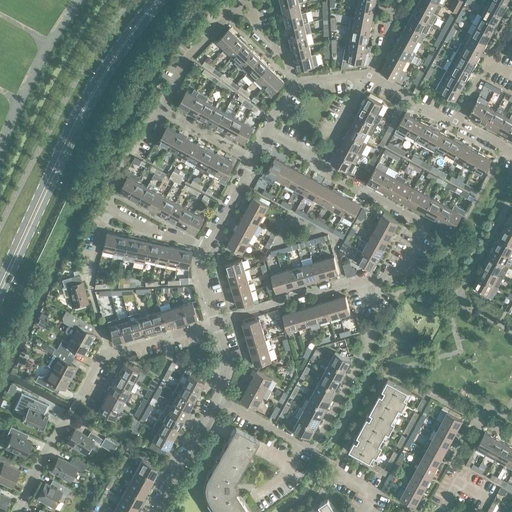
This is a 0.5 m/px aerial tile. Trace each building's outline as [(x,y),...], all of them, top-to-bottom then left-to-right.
[(376,0),(354,0),(353,6),(357,7),(357,6),(374,10),(376,0)] [(438,3),(432,0),(419,0),(418,4),(433,12),(437,14),(442,5),(438,3)] [(462,0),(454,0),(449,9),(452,10),(456,13),(463,0),(462,0)] [(507,5),(498,0),(483,0),(482,3),(487,5),(487,6),(502,14),(507,5)] [(299,2),(282,6),(285,17),(302,13),(301,12),(299,2)] [(431,24),(437,14),(433,12),(418,4),(413,13),(431,24)] [(357,6),(357,7),(355,17),(372,20),(374,10),(357,6)] [(482,15),(497,24),(502,14),(487,6),(482,15)] [(287,27),(309,22),(306,11),(301,12),(302,13),(285,17),(287,27)] [(426,33),(431,24),(413,13),(407,23),(426,33)] [(497,24),(482,15),(477,25),(492,33),(497,24)] [(349,27),(370,31),(372,20),(355,17),(351,16),(349,27)] [(290,38),(307,34),(307,33),(311,32),(309,22),(287,27),(290,38)] [(421,43),(426,33),(407,23),(402,32),(421,43)] [(472,34),(487,43),(492,33),(477,25),(472,34)] [(448,34),(452,36),(456,28),(452,26),(448,34)] [(347,37),(368,41),(370,31),(349,27),(347,37)] [(225,48),(238,36),(230,28),(217,41),(225,48)] [(416,52),(421,43),(402,32),(397,42),(412,50),(416,52)] [(292,48),(309,44),(307,34),(290,38),(292,48)] [(472,34),(466,44),(482,52),(487,43),(472,34)] [(241,35),(238,37),(238,36),(225,48),(233,56),(245,43),(243,41),(244,39),(241,35)] [(345,48),(366,52),(368,41),(347,37),(345,48)] [(457,51),(476,61),(482,52),(466,44),(462,41),(457,51)] [(392,51),(407,60),(411,62),(416,52),(412,50),(397,42),(392,51)] [(250,45),(248,46),(245,43),(233,56),(237,60),(234,63),(238,66),(253,51),(252,50),(253,48),(250,45)] [(309,44),(292,48),(295,59),(312,55),(312,54),(309,44)] [(366,52),(345,48),(343,59),(364,63),(366,52)] [(249,71),(261,58),(253,51),(238,66),(242,69),(244,66),(249,71)] [(407,60),(392,51),(387,61),(402,69),(407,60)] [(452,60),(456,63),(471,71),(476,61),(457,51),(452,60)] [(297,70),(314,66),(319,65),(316,53),(312,54),(312,55),(295,59),(297,70)] [(208,56),(205,61),(208,63),(210,64),(213,59),(208,56)] [(249,71),(246,74),(245,74),(253,82),(257,78),(269,65),(261,58),(249,71)] [(466,80),(471,71),(456,63),(452,60),(447,70),(451,72),(466,80)] [(402,69),(387,61),(381,71),(396,79),(402,69)] [(216,74),(219,71),(210,64),(208,68),(216,74)] [(264,86),(277,73),(269,65),(257,78),(264,86)] [(416,77),(420,79),(424,72),(420,69),(416,77)] [(446,69),(441,79),(461,90),(466,80),(451,72),(447,70),(446,69)] [(225,80),(228,77),(219,71),(216,74),(225,80)] [(219,79),(215,76),(210,73),(207,76),(216,82),(219,79)] [(277,73),(264,86),(272,93),(285,81),(277,73)] [(420,79),(416,77),(412,74),(409,79),(414,81),(413,82),(417,84),(420,79)] [(227,85),(219,79),(216,82),(225,89),(227,85)] [(436,89),(440,91),(456,100),(461,90),(441,79),(436,89)] [(484,85),(490,88),(495,91),(497,87),(492,84),(486,81),(484,85)] [(178,106),(188,111),(197,96),(196,96),(187,90),(178,106)] [(198,116),(206,101),(208,97),(199,91),(196,96),(197,96),(188,111),(189,112),(189,114),(193,116),(195,115),(198,116)] [(363,105),(378,113),(383,103),(368,95),(363,105)] [(479,96),(477,100),(469,115),(479,121),(487,105),(481,102),(483,98),(479,96)] [(247,107),(251,108),(254,104),(245,98),(243,101),(241,103),(247,107)] [(207,121),(207,122),(216,106),(206,101),(198,116),(201,118),(201,120),(205,122),(207,121)] [(378,113),(363,105),(358,114),(377,125),(382,115),(378,113)] [(487,105),(479,121),(488,126),(496,110),(487,105)] [(217,127),(225,111),(216,106),(207,122),(217,127)] [(488,126),(498,131),(506,116),(502,113),(504,109),(499,106),(496,110),(488,126)] [(226,132),(235,116),(225,111),(217,127),(226,132)] [(407,133),(415,118),(405,112),(397,128),(407,133)] [(511,113),(509,118),(506,116),(498,131),(507,136),(511,126),(511,113)] [(377,125),(358,114),(352,124),(368,132),(372,134),(377,125)] [(236,137),(244,122),(235,116),(226,132),(227,132),(227,135),(231,137),(233,135),(236,137)] [(416,138),(425,123),(415,118),(407,133),(416,138)] [(387,130),(391,132),(394,128),(396,123),(392,121),(389,125),(387,130)] [(242,143),(244,142),(245,142),(254,127),(244,122),(236,137),(239,139),(239,141),(242,143)] [(431,124),(429,125),(425,123),(416,138),(426,143),(435,126),(431,124)] [(368,132),(352,124),(347,133),(362,141),(368,132)] [(440,129),(435,126),(426,143),(435,149),(444,133),(439,131),(440,129)] [(168,148),(177,132),(176,132),(176,129),(172,127),(170,129),(167,127),(159,142),(168,148)] [(382,140),(386,142),(391,132),(387,130),(384,135),(382,140)] [(177,132),(168,148),(178,153),(186,137),(183,136),(183,133),(180,131),(178,133),(177,132)] [(367,144),(362,141),(347,133),(345,138),(343,137),(341,141),(342,142),(342,143),(362,153),(367,144)] [(445,154),(453,138),(444,133),(435,149),(433,153),(437,155),(440,151),(445,154)] [(185,162),(196,143),(186,137),(178,153),(183,156),(181,159),(185,162)] [(452,163),(463,144),(459,142),(460,139),(456,137),(454,139),(453,138),(445,154),(450,157),(448,161),(452,163)] [(387,146),(392,149),(397,151),(399,147),(389,141),(387,146)] [(196,143),(185,162),(194,167),(196,163),(197,163),(205,148),(202,146),(202,144),(198,142),(197,143),(196,143)] [(362,153),(342,143),(337,152),(356,163),(362,153)] [(464,164),(472,149),(473,147),(469,145),(468,146),(463,144),(452,163),(456,165),(458,161),(464,164)] [(399,147),(397,151),(404,155),(407,151),(399,147)] [(205,148),(197,163),(202,166),(199,170),(204,172),(206,168),(215,153),(213,152),(214,150),(210,148),(208,149),(205,148)] [(393,158),(396,153),(388,149),(386,154),(393,158)] [(473,169),(482,154),(472,149),(464,164),(473,169)] [(356,163),(337,152),(331,162),(351,173),(356,163)] [(216,173),(224,158),(215,153),(206,168),(216,173)] [(482,154),(473,169),(483,175),(492,159),(482,154)] [(277,178),(285,163),(275,157),(267,172),(277,178)] [(418,157),(416,162),(425,167),(428,162),(418,157)] [(224,158),(216,173),(221,176),(219,180),(226,184),(231,175),(228,173),(234,163),(233,163),(233,160),(229,158),(228,160),(224,158)] [(164,168),(166,165),(168,162),(162,159),(160,162),(161,162),(159,165),(164,168)] [(366,168),(370,170),(376,161),(371,159),(366,168)] [(435,172),(437,168),(428,162),(425,167),(435,172)] [(286,183),(294,168),(285,163),(277,178),(286,183)] [(415,164),(412,168),(420,172),(422,168),(415,164)] [(376,189),(377,187),(386,172),(376,167),(368,182),(372,184),(372,187),(376,189)] [(294,168),(286,183),(296,188),(304,173),(294,168)] [(126,195),(129,196),(138,181),(140,177),(128,170),(124,177),(126,179),(120,191),(121,192),(121,194),(125,196),(126,195)] [(386,172),(377,187),(387,192),(395,177),(386,172)] [(304,173),(296,188),(305,193),(313,178),(304,173)] [(396,198),(405,182),(404,182),(406,179),(397,173),(395,177),(387,192),(396,198)] [(305,193),(315,199),(323,184),(313,178),(305,193)] [(129,196),(133,198),(132,200),(136,203),(138,201),(139,202),(147,186),(138,181),(129,196)] [(405,182),(396,198),(406,203),(414,187),(405,182)] [(463,187),(471,192),(473,187),(466,183),(463,187)] [(315,199),(324,204),(332,189),(323,184),(315,199)] [(139,202),(140,202),(140,204),(143,207),(145,205),(148,207),(157,191),(147,186),(139,202)] [(324,204),(334,209),(342,194),(337,191),(338,190),(334,187),(333,189),(332,189),(324,204)] [(415,208),(424,193),(414,187),(406,203),(415,208)] [(467,198),(470,194),(462,190),(460,194),(467,198)] [(148,207),(152,208),(151,211),(155,213),(157,211),(158,212),(166,197),(157,191),(148,207)] [(267,196),(271,199),(276,201),(278,197),(269,192),(267,196)] [(424,193),(415,208),(425,213),(433,198),(424,193)] [(334,209),(343,214),(351,199),(342,194),(334,209)] [(254,196),(248,206),(264,214),(269,204),(254,196)] [(158,212),(159,212),(158,215),(162,217),(164,215),(167,217),(176,202),(166,197),(158,212)] [(433,198),(425,213),(434,218),(443,203),(433,198)] [(343,214),(353,219),(353,220),(361,204),(351,199),(343,214)] [(167,217),(177,222),(185,207),(176,202),(167,217)] [(434,218),(444,223),(452,208),(443,203),(434,218)] [(454,229),(462,213),(464,215),(467,210),(455,204),(452,208),(444,223),(454,229)] [(248,206),(243,215),(258,224),(264,214),(248,206)] [(195,212),(185,207),(177,222),(186,227),(195,212)] [(295,212),(300,214),(305,217),(307,213),(297,208),(295,212)] [(205,217),(195,212),(186,227),(196,233),(205,217)] [(305,217),(314,222),(316,218),(307,213),(305,217)] [(378,223),(393,231),(398,221),(383,213),(378,223)] [(243,215),(238,225),(253,233),(258,224),(243,215)] [(318,215),(316,218),(314,222),(324,227),(326,223),(327,220),(318,215)] [(505,227),(505,228),(511,231),(511,219),(510,218),(507,223),(505,222),(503,226),(505,227)] [(270,236),(274,238),(282,224),(278,222),(270,236)] [(324,227),(328,230),(333,233),(335,228),(326,223),(324,227)] [(373,232),(388,241),(393,231),(378,223),(373,232)] [(238,225),(233,234),(248,243),(253,233),(238,225)] [(333,233),(338,235),(343,238),(345,233),(335,228),(333,233)] [(511,231),(505,228),(499,237),(511,244),(511,231)] [(106,232),(101,254),(112,257),(113,252),(117,235),(106,232)] [(354,234),(349,232),(347,237),(344,241),(348,244),(351,239),(354,234)] [(368,242),(383,250),(388,241),(373,232),(368,242)] [(127,237),(126,237),(126,234),(122,233),(121,235),(117,235),(113,252),(124,254),(127,237)] [(243,252),(248,243),(233,234),(228,244),(226,248),(231,251),(233,247),(243,252)] [(130,235),(129,237),(127,237),(124,254),(123,259),(133,261),(138,239),(134,238),(134,236),(130,235)] [(494,246),(494,247),(509,255),(511,250),(511,244),(499,237),(497,241),(495,241),(493,245),(494,246)] [(143,238),(142,240),(138,239),(133,261),(144,264),(145,259),(149,241),(147,241),(147,239),(143,238)] [(312,239),(297,243),(298,248),(313,243),(312,239)] [(145,259),(155,261),(159,244),(156,243),(155,241),(151,240),(150,242),(149,241),(145,259)] [(164,242),(163,244),(159,244),(155,261),(166,263),(170,246),(168,246),(168,243),(164,242)] [(363,251),(378,260),(380,255),(382,256),(384,252),(383,250),(368,242),(363,251)] [(291,245),(276,249),(277,254),(293,249),(291,245)] [(166,263),(177,265),(180,248),(170,246),(166,263)] [(177,265),(188,268),(191,250),(190,250),(189,248),(185,247),(184,249),(180,248),(177,265)] [(509,267),(511,263),(507,260),(509,255),(494,247),(489,256),(509,267)] [(378,260),(363,251),(357,261),(372,269),(378,260)] [(334,256),(324,259),(329,276),(339,273),(334,256)] [(504,277),(509,267),(489,256),(487,261),(485,260),(483,264),(484,265),(484,266),(504,277)] [(225,264),(229,274),(245,269),(242,259),(231,262),(230,258),(225,259),(226,263),(225,264)] [(324,259),(313,262),(318,279),(329,276),(324,259)] [(313,262),(303,265),(308,282),(318,279),(313,262)] [(351,262),(344,263),(346,274),(355,273),(355,268),(352,269),(351,262)] [(297,285),(308,282),(303,265),(293,269),(297,285)] [(484,266),(479,275),(499,286),(504,277),(484,266)] [(229,274),(232,285),(248,280),(245,269),(229,274)] [(262,270),(267,286),(271,284),(267,269),(262,270)] [(293,269),(282,272),(287,288),(297,285),(293,269)] [(282,272),(272,275),(276,291),(287,288),(282,272)] [(473,285),(484,291),(483,294),(492,299),(499,286),(479,275),(473,285)] [(64,297),(70,296),(73,306),(88,302),(82,282),(74,284),(71,276),(62,279),(64,287),(62,288),(64,297)] [(232,285),(235,295),(251,290),(248,280),(232,285)] [(238,306),(254,301),(251,290),(235,295),(238,306)] [(346,296),(335,299),(340,315),(351,312),(346,296)] [(335,299),(325,302),(330,318),(340,315),(335,299)] [(195,300),(181,304),(186,321),(190,320),(192,322),(196,320),(196,318),(197,318),(194,308),(197,307),(195,300)] [(325,302),(314,305),(319,321),(330,318),(325,302)] [(181,304),(171,307),(176,324),(186,321),(181,304)] [(314,305),(304,308),(309,324),(319,321),(314,305)] [(171,307),(160,310),(165,327),(176,324),(171,307)] [(299,328),(309,324),(304,308),(294,311),(299,328)] [(160,310),(150,314),(155,330),(165,327),(160,310)] [(66,332),(88,345),(94,334),(81,327),(84,321),(66,311),(62,317),(63,322),(69,325),(69,326),(67,326),(66,329),(67,331),(66,332)] [(294,311),(283,314),(288,331),(299,328),(294,311)] [(134,313),(128,315),(134,336),(144,333),(140,317),(138,313),(134,314),(134,313)] [(150,314),(140,317),(144,333),(155,330),(150,314)] [(124,339),(134,336),(128,315),(117,318),(124,339)] [(107,321),(108,326),(113,343),(124,339),(117,318),(107,321)] [(243,323),(246,334),(263,329),(259,318),(243,323)] [(246,334),(249,344),(266,339),(263,329),(246,334)] [(62,339),(56,349),(65,354),(69,348),(83,355),(88,345),(71,335),(67,342),(62,339)] [(249,344),(252,354),(269,350),(266,339),(249,344)] [(51,367),(51,368),(70,378),(76,367),(66,361),(69,356),(65,354),(56,349),(43,341),(40,347),(52,353),(46,364),(51,367)] [(272,360),(269,350),(252,354),(255,365),(272,360)] [(336,351),(330,361),(347,370),(352,360),(336,351)] [(342,380),(347,370),(330,361),(325,371),(342,380)] [(124,362),(119,372),(134,381),(139,371),(124,362)] [(64,389),(70,378),(51,368),(48,374),(40,376),(38,375),(35,380),(53,390),(56,385),(64,389)] [(189,373),(190,371),(185,369),(182,375),(187,377),(183,383),(199,391),(204,381),(189,373)] [(257,370),(252,380),(267,388),(272,378),(257,370)] [(337,389),(342,380),(325,371),(320,380),(337,389)] [(129,390),(134,381),(119,372),(119,373),(117,372),(115,376),(116,377),(114,382),(129,390)] [(412,392),(388,379),(382,389),(381,388),(380,390),(405,404),(412,392)] [(252,380),(247,389),(262,398),(267,388),(252,380)] [(320,380),(315,390),(332,399),(337,389),(320,380)] [(193,401),(196,396),(198,396),(200,393),(199,391),(183,383),(179,381),(174,390),(193,401)] [(124,400),(129,390),(114,382),(111,386),(109,386),(107,390),(109,391),(108,391),(124,400)] [(144,395),(148,398),(152,391),(148,388),(144,395)] [(257,407),(262,398),(247,389),(241,399),(257,407)] [(172,394),(176,396),(173,402),(188,410),(191,410),(193,407),(191,405),(193,401),(174,390),(172,394)] [(315,390),(309,399),(326,408),(332,399),(315,390)] [(399,416),(405,404),(380,390),(379,393),(380,393),(375,403),(399,416)] [(108,391),(103,401),(119,409),(124,400),(108,391)] [(42,430),(48,415),(39,411),(41,405),(26,398),(21,408),(27,410),(22,420),(42,430)] [(309,399),(304,409),(321,418),(326,408),(309,399)] [(123,411),(119,409),(103,401),(98,411),(113,419),(116,415),(117,415),(121,414),(123,411)] [(166,404),(163,409),(183,420),(185,415),(188,416),(190,412),(188,410),(173,402),(171,406),(166,404)] [(148,403),(144,411),(149,413),(153,406),(148,403)] [(393,427),(399,416),(375,403),(370,412),(369,411),(367,413),(393,427)] [(271,415),(275,418),(280,408),(276,405),(271,415)] [(138,417),(142,410),(138,407),(134,414),(138,417)] [(295,416),(299,418),(316,427),(321,418),(304,409),(300,407),(295,416)] [(463,419),(448,411),(442,408),(436,418),(457,429),(463,419)] [(162,413),(166,415),(163,421),(178,429),(183,420),(163,409),(162,413)] [(140,418),(141,418),(145,421),(149,413),(144,411),(140,418)] [(386,439),(393,427),(367,413),(366,416),(367,417),(362,426),(386,439)] [(137,421),(137,419),(133,417),(131,420),(131,422),(129,427),(133,430),(135,425),(137,422),(137,421)] [(311,437),(316,427),(299,418),(294,428),(311,437)] [(442,421),(437,430),(452,439),(457,429),(436,418),(442,421)] [(155,424),(153,428),(173,439),(178,429),(163,421),(160,426),(155,424)] [(141,424),(137,422),(135,425),(133,430),(137,432),(141,424)] [(25,457),(32,442),(23,438),(25,433),(11,426),(6,435),(10,437),(5,448),(25,457)] [(380,450),(386,439),(362,426),(357,435),(356,434),(355,437),(380,450)] [(235,427),(224,447),(208,475),(206,480),(205,485),(204,490),(205,493),(206,496),(209,501),(216,511),(248,511),(232,487),(259,440),(235,427)] [(151,432),(156,434),(152,440),(167,448),(168,448),(170,448),(172,444),(170,443),(173,439),(153,428),(151,432)] [(75,429),(67,443),(85,454),(93,440),(112,452),(117,444),(105,437),(104,439),(90,431),(87,436),(75,429)] [(447,448),(452,439),(437,430),(432,440),(447,448)] [(476,447),(486,452),(495,437),(485,432),(476,447)] [(354,452),(358,454),(362,456),(366,459),(371,461),(373,463),(374,462),(380,450),(355,437),(353,439),(355,440),(349,449),(354,452)] [(504,442),(495,437),(486,452),(496,458),(504,442)] [(442,458),(447,448),(432,440),(427,449),(442,458)] [(496,458),(505,463),(511,450),(511,446),(504,442),(496,458)] [(417,456),(421,459),(437,467),(442,458),(427,449),(422,447),(417,456)] [(0,480),(12,486),(19,470),(12,467),(15,461),(0,454),(0,461),(3,463),(0,470),(0,480)] [(465,464),(468,466),(473,456),(470,455),(465,464)] [(87,463),(76,458),(73,456),(69,463),(58,457),(51,471),(70,481),(76,469),(82,472),(87,463)] [(142,459),(136,469),(153,478),(159,468),(142,459)] [(416,468),(431,477),(437,467),(421,459),(416,468)] [(411,478),(426,486),(431,477),(416,468),(411,478)] [(136,469),(131,478),(148,488),(153,478),(136,469)] [(131,478),(126,488),(143,497),(148,488),(131,478)] [(426,486),(411,478),(406,487),(421,496),(426,486)] [(66,497),(71,489),(55,481),(52,487),(45,483),(37,498),(54,507),(61,494),(66,497)] [(0,511),(1,511),(9,498),(0,493),(0,491),(2,488),(0,487),(0,511)] [(421,496),(406,487),(400,497),(416,505),(421,496)] [(138,507),(143,497),(126,488),(121,497),(138,507)] [(124,511),(134,511),(138,507),(121,497),(116,507),(124,511)] [(318,503),(316,504),(321,511),(338,511),(328,498),(319,504),(318,503)] [(490,507),(496,510),(498,506),(497,503),(493,501),(490,507)]
